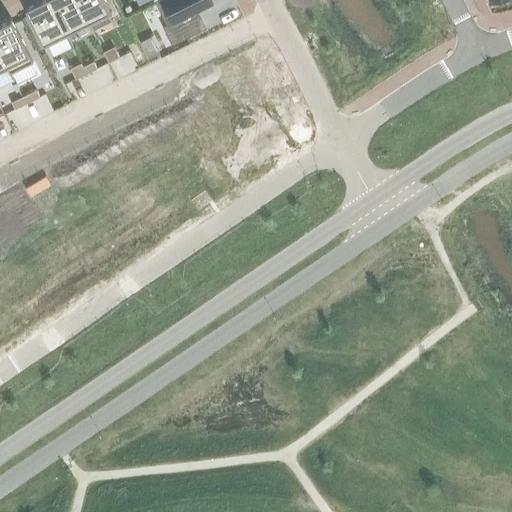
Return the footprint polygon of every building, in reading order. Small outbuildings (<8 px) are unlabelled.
[(48,0),(40,0),(25,8),(44,48),(67,37),(48,0)] [(75,0),(48,0),(67,37),(68,36),(66,32),(85,22),(87,26),(89,26),(75,0)] [(103,0),(75,0),(89,26),(111,15),(103,0)] [(212,0),(155,0),(154,1),(166,24),(162,26),(171,45),(200,31),(191,13),(213,2),(212,0)] [(10,18),(0,23),(0,52),(8,69),(7,70),(9,74),(32,63),(10,18)] [(113,47),(103,53),(108,63),(119,58),(113,47)] [(0,73),(7,70),(8,69),(0,52),(0,73)] [(91,58),(80,63),(86,74),(97,69),(91,58)] [(80,63),(70,69),(75,80),(86,74),(80,63)] [(241,77),(227,84),(231,91),(244,84),(241,77)] [(227,84),(214,90),(218,97),(231,91),(227,84)] [(259,89),(239,103),(266,143),(290,126),(274,102),(270,105),(259,89)] [(36,90),(23,96),(27,103),(39,97),(36,90)] [(23,96),(11,102),(14,109),(27,103),(23,96)] [(200,97),(187,104),(190,111),(203,104),(200,97)] [(239,103),(220,115),(250,159),(251,159),(249,155),(266,143),(239,103)] [(187,104),(174,110),(177,117),(190,111),(187,104)] [(220,115),(201,128),(231,172),(250,159),(220,115)] [(154,120),(141,126),(145,133),(158,127),(154,120)] [(141,126),(128,133),(131,140),(145,133),(141,126)] [(201,128),(182,141),(210,181),(227,169),(230,173),(231,172),(201,128)] [(182,141),(164,154),(191,194),(210,181),(182,141)] [(107,143),(94,150),(97,157),(110,151),(107,143)] [(94,150),(80,156),(84,164),(97,157),(94,150)] [(154,160),(134,174),(164,218),(184,204),(154,160)] [(54,169),(41,176),(45,183),(58,176),(54,169)] [(134,174),(115,186),(145,230),(164,218),(134,174)] [(41,176),(28,182),(32,189),(45,183),(41,176)] [(115,186),(95,200),(125,244),(145,230),(115,186)] [(15,193),(2,199),(5,206),(19,200),(15,193)] [(85,202),(64,216),(94,260),(115,246),(85,202)] [(64,216),(45,229),(78,277),(80,276),(77,272),(94,260),(64,216)] [(45,229),(27,242),(59,290),(78,277),(45,229)] [(7,251),(6,252),(38,299),(39,298),(56,287),(58,291),(59,290),(27,242),(9,254),(7,251)] [(6,252),(0,255),(0,283),(17,308),(35,296),(37,299),(38,299),(6,252)] [(0,283),(0,319),(17,308),(0,283)]
